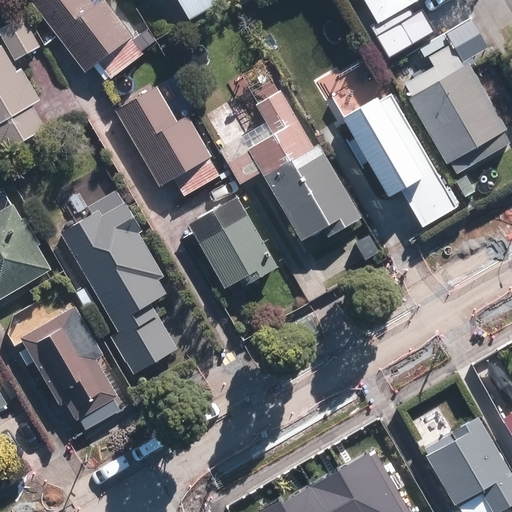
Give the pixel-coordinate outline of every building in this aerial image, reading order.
[(90,0),(89,0),(28,0),(30,2),(82,70),(95,60),(108,76),(140,51),(128,34),(130,32),(104,0),(90,0)] [(179,0),(189,17),(219,0),(179,0)] [(363,0),(378,25),(370,30),(391,66),(422,48),(401,12),(415,4),(416,6),(426,0),(363,0)] [(37,44),(20,14),(0,25),(0,37),(12,59),(37,44)] [(486,50),(469,20),(444,34),(461,64),(486,50)] [(0,47),(0,46),(0,153),(0,155),(44,129),(31,107),(40,102),(21,70),(15,73),(0,47)] [(447,163),(454,176),(509,145),(502,133),(505,131),(466,64),(460,67),(448,46),(426,59),(431,67),(402,84),(409,96),(405,99),(443,165),(447,163)] [(317,72),(288,88),(306,120),(335,105),(317,72)] [(398,119),(376,82),(327,110),(349,147),(398,119)] [(156,87),(114,112),(158,187),(211,157),(187,115),(176,121),(156,87)] [(310,148),(279,91),(254,105),(271,136),(246,150),(259,175),(310,148)] [(235,96),(201,116),(220,149),(255,128),(235,96)] [(402,117),(349,149),(379,200),(433,169),(402,117)] [(357,220),(316,148),(262,178),(299,243),(318,232),(322,240),(357,220)] [(465,176),(455,182),(463,197),(474,191),(465,176)] [(93,215),(59,234),(116,331),(110,334),(134,375),(178,350),(150,302),(164,294),(156,281),(163,277),(114,193),(88,208),(93,215)] [(275,269),(236,198),(186,226),(221,289),(235,281),(239,288),(275,269)] [(0,298),(50,270),(37,248),(40,246),(24,218),(20,220),(12,205),(0,211),(0,298)] [(76,308),(20,338),(57,405),(65,401),(76,420),(115,398),(94,360),(102,356),(76,308)] [(511,382),(490,395),(511,433),(511,382)] [(511,480),(474,413),(416,446),(450,505),(475,491),(486,511),(499,511),(511,505),(511,480)] [(409,511),(372,445),(340,463),(368,511),(409,511)] [(368,511),(340,463),(309,480),(327,511),(368,511)] [(327,511),(309,480),(278,498),(286,511),(327,511)] [(286,511),(278,498),(253,511),(286,511)]
